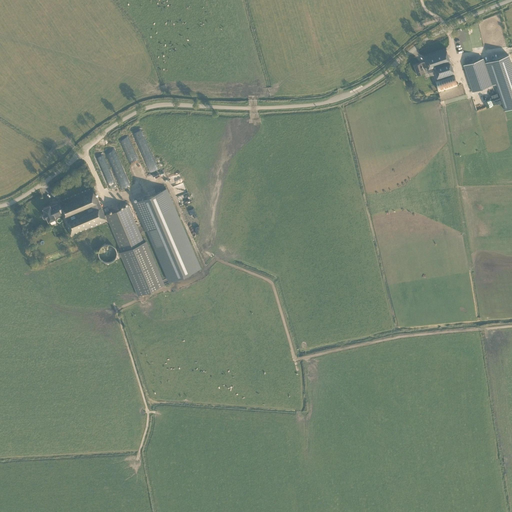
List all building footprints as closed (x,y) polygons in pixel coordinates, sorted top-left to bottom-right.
[(454,73),(446,48),(423,55),(425,61),(421,63),(421,62),(413,65),(416,74),(424,72),(423,68),(427,67),(428,70),(430,69),(433,68),(437,79),(454,73)] [(511,107),(511,65),(508,55),(485,63),(492,85),(496,83),(505,110),(511,107)] [(463,65),(472,92),(492,85),(485,63),(483,58),(463,65)] [(458,86),(454,75),(435,81),(439,92),(458,86)] [(107,152),(116,175),(124,172),(115,149),(107,152)] [(107,221),(104,215),(93,187),(56,202),(62,215),(71,236),(107,221)] [(134,203),(133,203),(145,231),(146,230),(147,230),(170,281),(200,268),(166,189),(140,200),(136,202),(134,203)] [(55,217),(62,214),(57,203),(51,206),(50,205),(43,208),(45,213),(43,213),(43,215),(44,217),(45,217),(46,217),(48,221),(56,218),(55,217)] [(128,205),(104,215),(107,221),(106,219),(107,219),(121,253),(145,243),(128,205)] [(145,243),(121,253),(138,295),(139,295),(140,297),(141,296),(140,294),(152,289),(153,291),(154,290),(153,288),(162,284),(163,287),(164,286),(163,284),(164,284),(146,242),(145,243)] [(106,249),(103,259),(114,263),(117,253),(106,249)]
